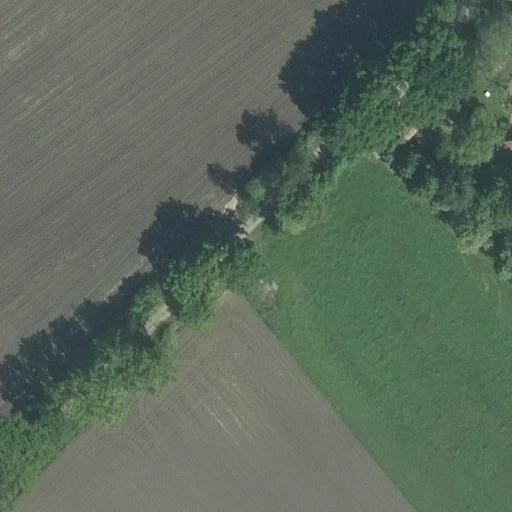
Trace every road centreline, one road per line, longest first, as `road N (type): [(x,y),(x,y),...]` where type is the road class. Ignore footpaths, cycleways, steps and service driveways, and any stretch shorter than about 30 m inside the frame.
road 1 (track): [(382,86),(0,480)]
road 2 (unclassified): [(382,86),(468,0)]
